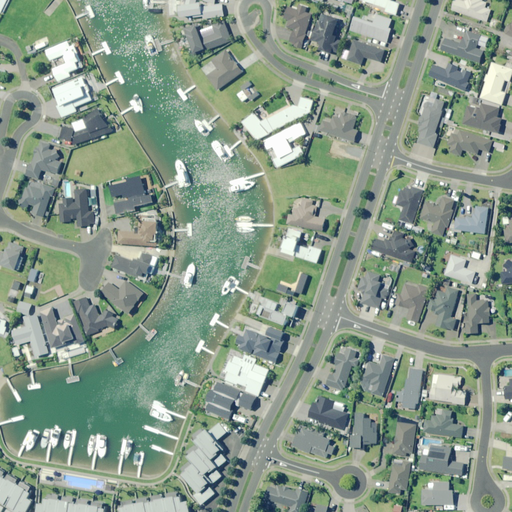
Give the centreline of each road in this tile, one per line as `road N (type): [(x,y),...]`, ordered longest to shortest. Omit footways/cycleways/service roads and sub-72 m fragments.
road 1 (residential): [(386,107),(280,68),(246,27),(242,8),(249,0)]
road 2 (residential): [(263,3),(267,34),(285,57),(389,95)]
road 3 (tertiary): [(317,310),(372,149)]
road 4 (tertiary): [(387,154),(332,314)]
road 5 (residential): [(0,135),(13,96),(30,96),(37,112),(19,133),(0,186)]
road 6 (tertiary): [(332,314),(264,455)]
road 7 (tertiary): [(252,450),(317,310)]
road 8 (residential): [(480,349),(431,346),(332,314)]
